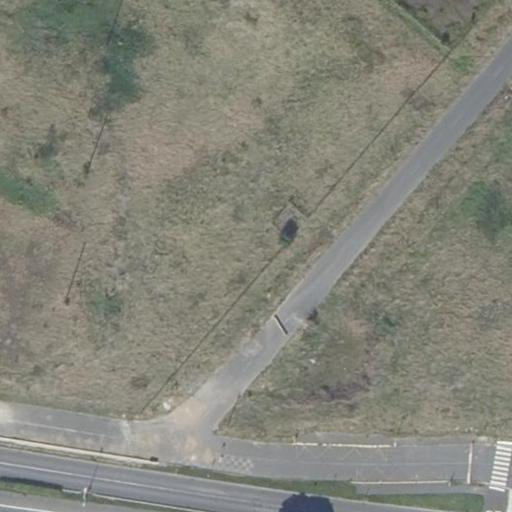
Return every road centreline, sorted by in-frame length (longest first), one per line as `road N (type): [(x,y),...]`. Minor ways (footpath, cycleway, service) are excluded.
road 1 (unclassified): [(511,56),(176,447)]
road 2 (unclassified): [(500,464),(295,462),(176,447)]
road 3 (secondary): [(0,463),(313,511)]
